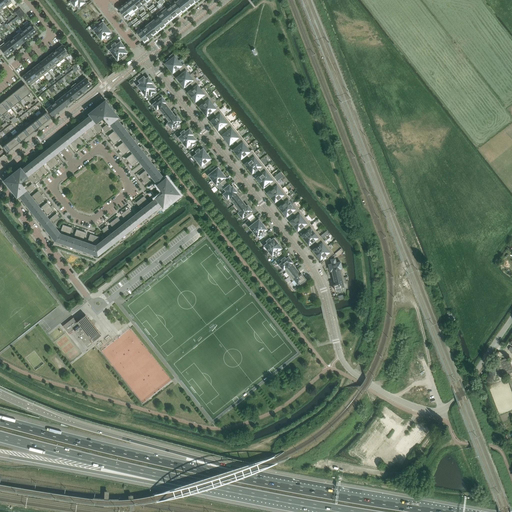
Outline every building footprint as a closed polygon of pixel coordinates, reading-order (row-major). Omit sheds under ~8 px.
[(139,9),(131,0),(129,0),(127,2),(135,13),(139,9)] [(142,5),(138,0),(131,0),(139,9),(138,8),(142,5)] [(183,12),(174,0),(173,1),(174,1),(170,4),(178,15),(180,14),(179,13),(182,11),(182,12),(183,12)] [(187,9),(180,0),(174,0),(183,12),(187,9)] [(191,5),(187,0),(180,0),(187,9),(191,5)] [(135,13),(127,2),(122,6),(129,15),(134,11),(135,13)] [(178,15),(170,4),(170,5),(170,6),(167,9),(165,6),(165,7),(174,18),(176,16),(177,16),(178,15)] [(129,15),(122,6),(118,9),(120,12),(119,13),(124,19),(129,15)] [(174,18),(165,7),(160,10),(170,22),(171,21),(171,20),(174,18)] [(170,22),(160,10),(156,13),(158,17),(166,26),(166,25),(165,24),(168,22),(168,23),(170,22)] [(166,26),(158,17),(154,20),(161,29),(166,26)] [(161,29),(154,20),(150,23),(149,22),(157,32),(161,29)] [(97,35),(107,27),(103,22),(102,24),(99,21),(95,25),(97,27),(94,30),(97,35)] [(29,22),(25,26),(26,28),(27,28),(32,35),(37,31),(35,29),(36,29),(34,26),(33,26),(29,22)] [(157,32),(149,22),(145,25),(153,36),(157,32)] [(153,36),(145,25),(146,27),(141,30),(149,39),(153,36)] [(108,34),(111,32),(107,27),(97,35),(101,40),(105,37),(108,40),(111,38),(108,34)] [(27,28),(26,28),(22,31),(28,38),(32,35),(27,28)] [(149,39),(141,30),(136,34),(141,41),(142,40),(144,42),(149,39)] [(28,38),(22,31),(18,34),(24,42),(28,38)] [(24,42),(18,34),(17,32),(12,36),(20,45),(24,42)] [(20,45),(12,36),(8,39),(15,48),(20,45)] [(15,48),(8,39),(4,43),(11,52),(15,48)] [(114,55),(124,47),(120,42),(116,45),(114,42),(111,44),(113,47),(110,50),(114,55)] [(11,52),(4,43),(0,45),(0,46),(3,50),(2,51),(4,54),(5,53),(7,55),(11,52)] [(69,55),(66,51),(67,50),(64,47),(64,48),(62,46),(57,49),(63,57),(64,59),(69,55)] [(125,54),(127,53),(123,48),(124,47),(114,55),(117,60),(121,58),(123,60),(127,56),(125,54)] [(63,57),(57,49),(53,53),(59,60),(63,57)] [(175,56),(177,55),(174,52),(169,56),(171,59),(165,64),(169,68),(178,61),(175,56)] [(59,60),(53,53),(49,56),(56,65),(61,62),(59,60)] [(56,65),(49,56),(45,59),(52,69),(56,65)] [(52,69),(45,59),(40,63),(48,72),(52,69)] [(186,66),(184,64),(182,65),(178,61),(169,68),(173,73),(178,68),(180,71),(186,66)] [(48,72),(40,63),(36,66),(43,75),(48,72)] [(43,75),(36,66),(32,69),(39,79),(43,75)] [(186,71),(188,69),(186,66),(180,71),(182,73),(177,78),(180,83),(192,74),(192,73),(189,75),(186,71)] [(39,79),(32,69),(28,73),(35,82),(39,79)] [(35,82),(28,73),(23,76),(25,78),(24,79),(26,82),(27,81),(30,85),(35,82)] [(197,81),(195,78),(192,74),(180,83),(184,87),(190,83),(192,85),(197,81)] [(90,83),(88,80),(87,81),(84,76),(80,80),(87,89),(91,86),(90,83)] [(152,82),(148,77),(146,79),(144,77),(139,81),(141,83),(138,86),(142,91),(152,82)] [(87,89),(80,80),(75,83),(83,92),(87,89)] [(203,88),(201,89),(197,85),(200,84),(197,81),(192,85),(194,88),(188,92),(192,97),(203,88)] [(155,88),(151,83),(152,82),(142,91),(145,95),(149,93),(151,96),(156,92),(153,89),(155,88)] [(83,92),(75,83),(71,87),(72,89),(73,88),(78,96),(83,92)] [(31,92),(25,84),(21,87),(27,95),(31,92)] [(27,95),(21,87),(17,91),(23,98),(27,95)] [(78,96),(73,88),(72,89),(69,92),(68,92),(74,99),(78,96)] [(209,95),(203,88),(192,97),(195,102),(201,97),(203,100),(209,95)] [(74,99),(68,92),(69,92),(67,90),(63,93),(70,102),(74,99)] [(23,98),(17,91),(13,94),(19,102),(23,98)] [(70,102),(63,93),(58,97),(60,99),(66,106),(70,102)] [(13,94),(11,96),(9,97),(15,105),(19,102),(13,94)] [(214,102),(209,95),(203,100),(205,102),(199,107),(203,111),(214,102)] [(166,102),(162,97),(161,98),(159,96),(154,99),(156,102),(153,104),(156,109),(166,102)] [(15,105),(9,97),(5,100),(11,108),(15,105)] [(66,106),(60,99),(56,102),(61,109),(66,106)] [(11,108),(5,100),(1,103),(7,111),(11,108)] [(61,109),(56,102),(52,105),(51,105),(57,113),(61,109)] [(165,103),(166,102),(156,109),(157,110),(157,109),(161,114),(163,113),(164,115),(170,110),(165,103)] [(220,109),(218,107),(216,108),(212,104),(214,102),(203,111),(207,116),(212,111),(214,114),(220,109)] [(90,113),(97,121),(101,117),(107,125),(117,116),(107,103),(105,105),(104,103),(103,103),(95,109),(96,111),(95,113),(93,110),(90,113)] [(57,113),(51,105),(52,105),(51,104),(46,108),(53,116),(57,113)] [(214,126),(226,117),(220,109),(214,114),(216,116),(211,121),(214,126)] [(51,117),(45,110),(41,113),(47,120),(51,117)] [(177,116),(175,117),(170,110),(164,115),(169,122),(165,125),(166,125),(177,116)] [(47,120),(41,113),(37,116),(43,124),(47,120)] [(90,113),(86,116),(88,118),(86,120),(91,125),(92,124),(98,132),(102,129),(102,128),(97,121),(90,113)] [(43,124),(37,116),(33,119),(39,127),(43,124)] [(120,124),(119,122),(121,120),(117,116),(107,125),(102,128),(102,129),(105,133),(113,127),(114,128),(120,124)] [(181,121),(177,116),(166,125),(169,129),(171,128),(172,128),(175,125),(177,127),(180,125),(178,123),(181,121)] [(231,124),(226,117),(214,126),(218,130),(224,126),(226,128),(231,124)] [(39,127),(33,119),(29,123),(35,130),(39,127)] [(89,127),(91,125),(86,120),(84,121),(83,119),(79,122),(91,137),(95,134),(89,127)] [(79,122),(75,125),(76,127),(75,128),(79,134),(81,133),(87,141),(91,137),(79,122)] [(35,130),(29,123),(25,126),(31,133),(35,130)] [(126,128),(123,124),(121,125),(120,124),(114,128),(115,130),(108,136),(111,140),(126,128)] [(237,131),(231,124),(226,128),(228,131),(222,135),(226,140),(237,131)] [(31,133),(25,126),(21,129),(27,136),(31,133)] [(78,136),(79,134),(75,128),(73,130),(72,128),(68,131),(80,146),(84,143),(78,136)] [(129,135),(128,133),(130,132),(126,128),(111,140),(114,144),(122,138),(123,140),(129,135)] [(27,136),(21,129),(17,132),(23,139),(27,136)] [(193,134),(189,129),(185,132),(183,129),(180,131),(182,134),(179,137),(183,142),(193,134)] [(68,131),(63,134),(64,135),(65,136),(64,137),(63,138),(68,144),(70,142),(71,143),(76,150),(80,146),(68,131)] [(243,138),(237,131),(226,140),(229,145),(235,140),(237,143),(243,138)] [(23,139),(17,132),(13,135),(19,143),(23,139)] [(196,140),(192,135),(193,134),(183,142),(186,147),(190,144),(193,148),(196,145),(193,142),(196,140)] [(19,143),(13,135),(9,138),(15,146),(19,143)] [(65,136),(64,135),(48,148),(48,149),(50,148),(55,154),(53,155),(54,156),(71,143),(70,142),(68,144),(63,138),(64,137),(65,136)] [(135,139),(132,135),(130,136),(129,135),(123,140),(124,141),(117,147),(120,151),(135,139)] [(15,146),(9,138),(5,142),(11,149),(15,146)] [(248,145),(243,138),(237,143),(239,145),(233,150),(237,154),(248,145)] [(138,146),(136,144),(138,143),(135,139),(120,151),(123,155),(131,149),(132,151),(138,146)] [(11,149),(5,142),(1,145),(7,152),(11,149)] [(248,157),(254,153),(252,150),(250,151),(246,147),(249,146),(248,145),(237,154),(241,159),(247,154),(248,157)] [(144,150),(141,146),(139,148),(138,146),(132,151),(133,152),(126,158),(129,162),(144,150)] [(53,155),(55,154),(50,148),(48,149),(48,148),(47,147),(43,150),(55,166),(59,163),(54,156),(53,155)] [(197,161),(207,154),(203,149),(200,151),(197,147),(194,150),(197,153),(194,156),(197,161)] [(43,150),(39,154),(40,156),(39,157),(44,163),(45,162),(51,169),(55,166),(43,150)] [(147,158),(146,157),(145,156),(147,154),(144,150),(129,162),(132,166),(139,160),(141,162),(147,158)] [(260,160),(254,153),(248,157),(250,159),(245,164),(248,169),(260,160)] [(211,162),(209,160),(211,159),(207,154),(197,161),(201,166),(204,164),(206,166),(211,162)] [(42,164),(44,163),(39,157),(37,158),(36,156),(32,159),(44,175),(48,172),(42,164)] [(151,163),(147,158),(141,162),(145,168),(151,163)] [(32,159),(28,163),(29,165),(28,166),(32,172),(34,171),(40,178),(44,175),(32,159)] [(265,167),(260,160),(248,169),(252,173),(258,169),(260,171),(265,167)] [(158,167),(154,163),(153,165),(152,163),(151,163),(145,168),(147,169),(139,175),(142,179),(158,167)] [(31,173),(32,172),(28,166),(26,167),(24,165),(20,168),(27,177),(33,184),(37,181),(31,173)] [(222,173),(218,168),(216,169),(214,166),(209,170),(211,173),(208,175),(212,180),(222,173)] [(160,174),(159,173),(161,171),(158,167),(142,179),(145,183),(153,177),(154,179),(160,174)] [(271,174),(265,167),(260,171),(262,174),(256,178),(260,183),(271,174)] [(19,183),(27,177),(20,168),(7,179),(9,181),(7,182),(13,191),(15,189),(16,191),(14,192),(17,196),(25,190),(19,183)] [(224,179),(226,177),(222,173),(212,180),(216,185),(219,182),(221,185),(226,181),(224,179)] [(167,179),(163,174),(161,176),(160,174),(154,179),(155,181),(148,187),(151,190),(156,187),(167,179)] [(277,181),(271,174),(260,183),(263,188),(269,183),(271,186),(277,181)] [(167,179),(156,187),(160,192),(156,196),(163,206),(177,195),(176,195),(175,193),(177,192),(170,183),(168,185),(167,184),(169,182),(167,179)] [(283,189),(277,181),(271,186),(273,188),(267,193),(271,198),(283,189)] [(36,187),(33,184),(25,190),(17,196),(20,200),(22,198),(24,200),(30,195),(28,193),(36,187)] [(237,191),(233,186),(231,188),(229,185),(224,189),(226,191),(223,194),(224,195),(222,196),(225,200),(237,191)] [(288,196),(283,189),(271,198),(275,202),(281,198),(283,200),(288,196)] [(151,190),(147,193),(153,201),(152,202),(156,208),(158,207),(159,209),(163,206),(156,196),(151,190)] [(42,195),(38,191),(31,197),(30,195),(24,200),(25,202),(23,203),(26,207),(42,195)] [(235,193),(237,192),(237,191),(225,200),(225,201),(229,197),(235,204),(233,205),(233,206),(241,199),(235,193)] [(45,199),(42,195),(26,207),(29,211),(31,210),(32,211),(39,207),(37,205),(45,199)] [(152,202),(150,204),(144,196),(140,199),(152,215),(156,212),(155,210),(156,208),(152,202)] [(294,203),(288,196),(283,200),(285,203),(279,207),(283,212),(294,203)] [(140,199),(136,202),(142,210),(140,211),(145,217),(147,216),(148,218),(152,215),(140,199)] [(241,199),(233,206),(239,212),(238,213),(248,206),(248,205),(246,206),(241,199)] [(51,206),(47,202),(40,208),(39,207),(32,211),(34,213),(32,214),(35,218),(51,206)] [(300,210),(294,203),(283,212),(286,217),(292,212),(294,214),(300,210)] [(54,210),(51,206),(35,218),(38,222),(40,221),(41,223),(47,218),(46,216),(54,210)] [(250,211),(252,210),(248,206),(238,213),(242,218),(245,215),(247,218),(252,214),(250,211)] [(137,214),(135,216),(129,208),(125,211),(137,227),(141,224),(139,222),(141,221),(141,220),(137,214)] [(305,217),(300,210),(294,214),(296,217),(290,222),(294,226),(305,217)] [(125,211),(121,214),(127,222),(125,223),(130,229),(131,228),(133,230),(137,227),(125,211)] [(140,211),(137,214),(141,220),(145,217),(140,211)] [(60,218),(56,213),(49,219),(47,218),(41,223),(43,224),(41,226),(44,230),(52,224),(60,218)] [(125,223),(123,225),(117,217),(113,220),(126,236),(130,232),(128,231),(130,229),(125,223)] [(311,224),(305,217),(294,226),(298,231),(304,226),(306,229),(311,224)] [(253,232),(263,224),(259,219),(257,220),(255,218),(250,222),(252,224),(249,227),(253,232)] [(113,220),(109,223),(115,231),(114,232),(119,238),(120,237),(122,239),(126,236),(113,220)] [(57,233),(60,234),(52,224),(44,230),(54,242),(56,243),(57,241),(55,240),(57,233)] [(68,226),(63,224),(60,234),(57,233),(55,240),(57,241),(56,243),(61,245),(68,226)] [(264,231),(266,229),(263,224),(253,232),(257,237),(261,234),(264,237),(267,235),(264,231)] [(317,232),(311,224),(306,229),(308,231),(302,236),(306,241),(317,232)] [(72,228),(68,226),(61,245),(66,246),(67,244),(69,245),(72,238),(69,237),(72,228)] [(114,232),(112,233),(106,226),(102,229),(107,236),(112,242),(114,245),(118,241),(117,239),(119,238),(114,232)] [(81,231),(76,229),(73,238),(72,238),(69,245),(71,245),(70,248),(75,250),(81,231)] [(86,233),(81,231),(75,250),(80,251),(80,249),(83,250),(85,242),(83,242),(86,233)] [(323,239),(317,232),(306,241),(309,245),(315,241),(317,243),(323,239)] [(95,236),(90,234),(87,243),(85,242),(83,250),(84,250),(84,253),(89,254),(95,236)] [(100,237),(95,236),(89,254),(93,256),(94,254),(96,254),(99,247),(96,246),(97,244),(100,237)] [(112,242),(107,236),(97,244),(96,246),(99,247),(96,254),(112,242)] [(279,242),(275,237),(271,240),(268,237),(265,239),(268,243),(264,246),(268,250),(277,243),(279,242)] [(329,246),(323,239),(317,243),(319,246),(314,251),(317,255),(329,246)] [(279,250),(281,248),(277,243),(268,250),(272,255),(276,253),(278,256),(281,254),(279,250)] [(335,254),(329,246),(317,255),(321,260),(327,255),(329,258),(335,254)] [(283,269),(292,262),(288,257),(286,259),(283,256),(280,258),(283,261),(279,264),(283,269)] [(297,270),(291,263),(292,262),(283,269),(285,268),(291,275),(297,270)] [(344,277),(343,268),(346,268),(346,267),(334,269),(336,269),(337,278),(344,277)] [(305,278),(301,274),(300,275),(297,270),(291,275),(296,282),(299,280),(300,282),(305,278)] [(346,286),(344,277),(337,278),(337,282),(336,282),(337,288),(343,287),(343,286),(346,286)] [(99,332),(86,315),(76,322),(73,319),(64,326),(69,333),(74,329),(88,346),(92,343),(89,339),(90,339),(99,332)] [(511,376),(511,373),(511,372),(511,367),(508,357),(501,360),(502,363),(511,389),(511,376)] [(403,420),(386,407),(382,412),(399,425),(403,420)] [(380,419),(357,448),(369,458),(392,428),(380,419)] [(395,449),(390,455),(402,464),(407,458),(395,449)] [(263,466),(261,467),(259,462),(261,461),(267,459),(272,458),(276,456),(275,455),(272,456),(267,458),(261,460),(250,464),(181,485),(178,486),(169,489),(162,491),(156,493),(156,494),(163,492),(169,491),(175,489),(176,494),(170,495),(164,497),(157,499),(158,500),(164,499),(171,497),(180,494),(184,493),(262,468),(263,468),(269,465),(275,464),(278,462),(278,461),(274,462),(269,464),(263,466)]
